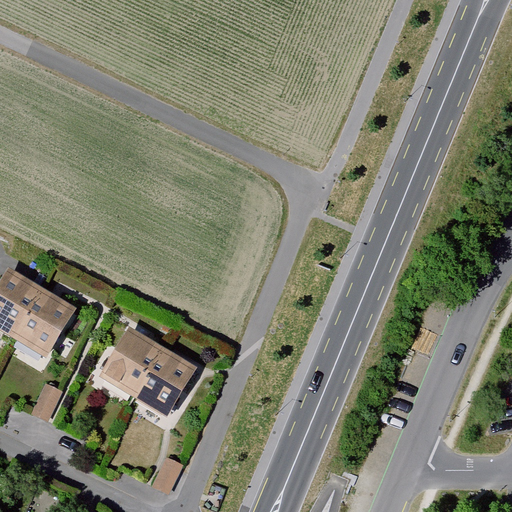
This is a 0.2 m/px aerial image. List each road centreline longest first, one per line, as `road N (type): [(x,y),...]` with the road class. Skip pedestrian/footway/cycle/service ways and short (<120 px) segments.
road 1 (secondary): [(276,511),(472,31)]
road 2 (residential): [(187,511),(311,184)]
road 3 (unclassified): [(511,245),(474,311),(392,511)]
